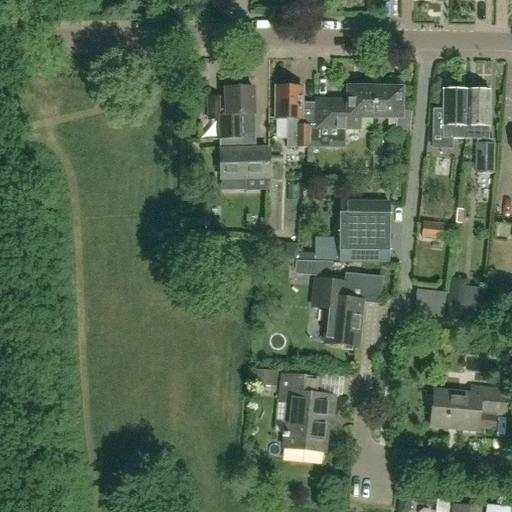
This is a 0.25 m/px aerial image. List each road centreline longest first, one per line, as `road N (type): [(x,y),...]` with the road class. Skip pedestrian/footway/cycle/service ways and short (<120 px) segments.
road 1 (tertiary): [(511,47),(0,41)]
road 2 (residential): [(511,468),(361,452)]
